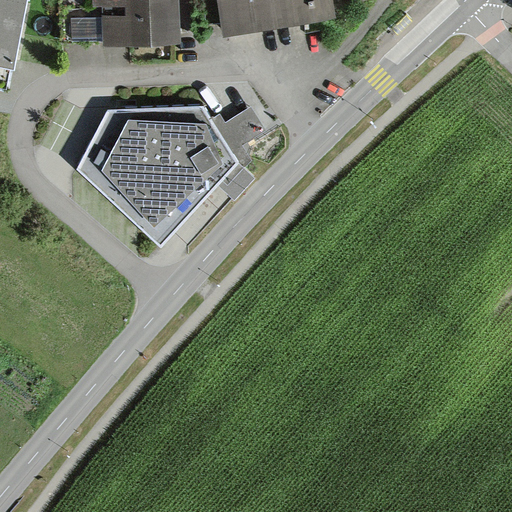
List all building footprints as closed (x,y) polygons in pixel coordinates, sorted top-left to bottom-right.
[(0,0),(0,76),(8,78),(16,41),(24,0),(0,0)] [(104,46),(181,42),(179,15),(178,0),(90,0),(91,9),(102,8),(104,46)] [(218,0),(225,38),(321,23),(337,20),(333,0),(218,0)] [(78,163),(162,239),(214,181),(237,155),(218,124),(214,118),(204,102),(110,104),(88,144),(78,163)] [(220,114),(214,118),(237,155),(214,181),(234,201),(254,179),(244,168),(252,161),(244,145),(266,131),(251,107),(226,122),(220,114)]
